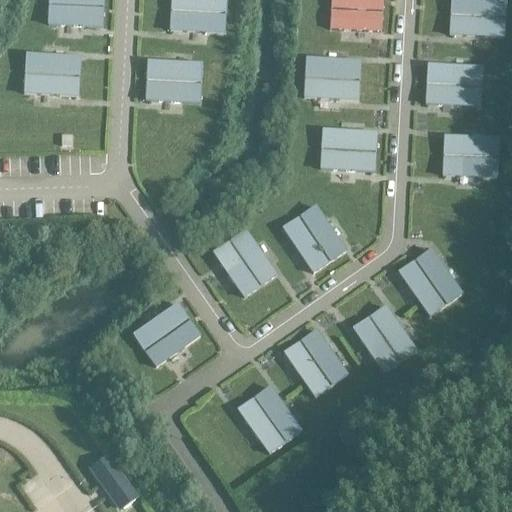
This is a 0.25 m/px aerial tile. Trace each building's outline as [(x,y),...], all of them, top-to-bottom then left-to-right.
[(103,0),(48,0),(48,8),(103,11),(103,0)] [(226,0),(170,0),(170,14),(226,17),(226,0)] [(382,0),(330,0),(330,13),(382,15),(382,0)] [(506,1),(489,0),(450,0),(450,18),(505,21),(506,1)] [(103,11),(48,8),(47,28),(102,31),(103,11)] [(382,15),(330,13),(329,33),(381,35),(382,15)] [(226,17),(170,14),(169,34),(225,37),(226,17)] [(505,21),(450,18),(449,38),(504,41),(505,21)] [(81,60),(25,57),(24,77),(80,80),(81,60)] [(361,64),(306,60),(305,81),(360,84),(361,64)] [(202,67),(147,64),(146,84),(201,87),(202,67)] [(483,70),(427,67),(426,87),(482,90),(483,70)] [(80,80),(24,77),(23,97),(78,100),(80,80)] [(360,84),(305,81),(304,101),(359,104),(360,84)] [(201,87),(146,84),(145,104),(200,107),(201,87)] [(482,90),(426,87),(425,107),(480,110),(482,90)] [(377,136),(321,133),(320,153),(376,156),(377,136)] [(499,142),(443,139),(442,159),(498,162),(499,142)] [(376,156),(320,153),(319,173),(375,176),(376,156)] [(498,162),(442,159),(441,179),(496,182),(498,162)] [(346,254),(315,209),(298,220),(330,266),(346,254)] [(330,266),(298,220),(282,232),(313,277),(330,266)] [(277,279),(245,233),(229,245),(261,290),(277,279)] [(261,290),(229,245),(212,256),(244,302),(261,290)] [(462,298),(431,252),(414,264),(446,309),(462,298)] [(446,309),(414,264),(397,275),(429,321),(446,309)] [(144,355),(189,323),(177,307),(132,339),(144,355)] [(417,355),(385,309),(369,320),(400,366),(417,355)] [(400,366),(369,320),(352,332),(384,378),(400,366)] [(156,372),(201,339),(189,323),(144,355),(156,372)] [(348,379),(316,333),(300,345),(332,390),(348,379)] [(332,390),(300,345),(283,356),(315,402),(332,390)] [(302,435),(270,389),(254,401),(285,446),(302,435)] [(285,446),(254,401),(237,412),(269,458),(285,446)] [(133,502),(135,500),(125,486),(126,485),(118,474),(117,475),(107,460),(92,471),(120,511),(122,510),(123,511),(134,503),(133,502)]
